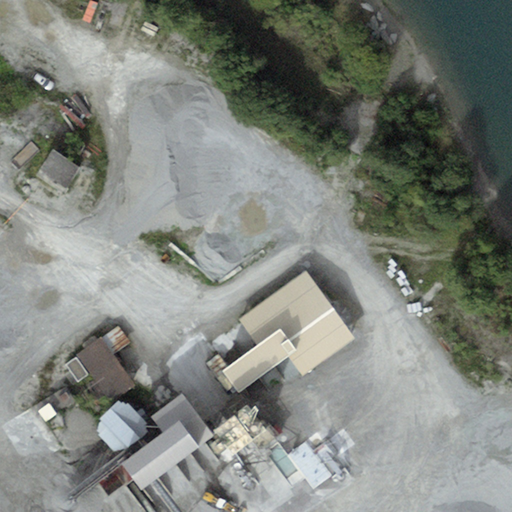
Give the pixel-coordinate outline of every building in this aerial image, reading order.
[(87,171),(58,153),(45,175),(73,193),(87,171)] [(314,277),(248,323),(266,349),(232,373),(248,396),(300,361),(312,378),(361,344),(314,277)] [(108,341),(79,360),(110,406),(138,388),(108,341)] [(117,462),(151,434),(124,403),(91,431),(117,462)] [(203,432),(147,471),(164,496),(220,457),(203,432)]
